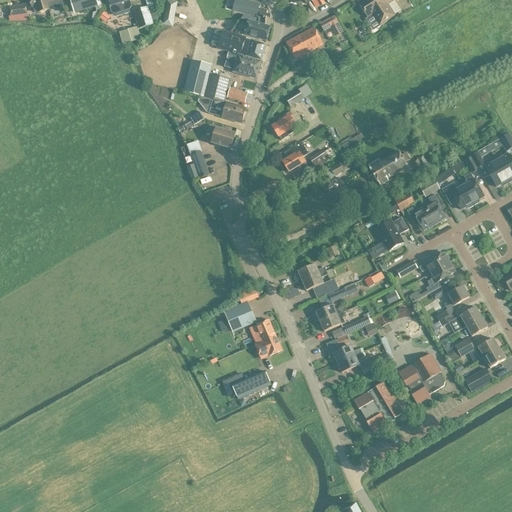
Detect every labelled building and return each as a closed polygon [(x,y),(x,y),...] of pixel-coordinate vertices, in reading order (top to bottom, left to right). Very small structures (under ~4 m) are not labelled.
[(46,0),(27,0),(29,3),(30,4),(31,4),(32,7),(39,5),(39,7),(40,11),(49,9),(48,4),(46,0)] [(98,5),(96,0),(70,0),(74,12),(98,5)] [(130,1),(129,1),(128,0),(108,0),(113,14),(132,8),(130,1)] [(148,6),(133,11),(139,29),(159,22),(155,8),(159,7),(156,0),(147,0),(146,1),(148,6)] [(177,1),(168,0),(167,0),(163,23),(172,25),(177,1)] [(267,11),(259,9),(260,4),(245,0),(235,0),(233,11),(257,16),(257,14),(260,15),(259,24),(269,26),(270,15),(266,14),(267,11)] [(320,0),(295,0),(301,11),(321,0),(320,0)] [(388,20),(375,0),(357,0),(356,1),(368,19),(373,15),(379,25),(388,20)] [(375,0),(388,20),(396,15),(388,3),(392,0),(375,0)] [(26,4),(9,7),(10,8),(8,8),(9,15),(11,15),(11,17),(28,14),(26,4)] [(104,21),(108,16),(103,12),(100,16),(99,17),(104,21)] [(338,23),(334,16),(320,24),(324,31),(338,23)] [(245,34),(266,40),(270,27),(249,21),(245,34)] [(123,31),(126,43),(141,39),(138,27),(123,31)] [(313,28),(286,42),(295,59),(322,44),(313,28)] [(223,32),(219,48),(240,54),(244,37),(223,32)] [(251,39),(246,56),(262,61),(266,44),(251,39)] [(237,56),(233,73),(256,79),(260,62),(237,56)] [(211,65),(192,60),(184,92),(203,97),(209,74),(211,65)] [(225,103),(231,79),(209,74),(203,97),(225,103)] [(310,83),(285,97),(290,106),(315,91),(310,83)] [(248,93),(230,88),(227,98),(230,98),(230,100),(236,102),(237,100),(245,103),(248,93)] [(241,123),(246,109),(227,103),(222,117),(241,123)] [(311,104),(302,108),(309,124),(318,120),(311,104)] [(194,125),(204,119),(200,112),(190,118),(194,125)] [(279,122),(272,127),(278,137),(279,137),(281,141),(289,136),(288,135),(294,131),(292,128),(296,126),(292,120),(293,119),(289,113),(277,120),(279,122)] [(231,149),(235,134),(216,129),(212,143),(231,149)] [(511,139),(509,134),(502,138),(509,150),(511,148),(511,139)] [(352,139),(342,145),(344,148),(354,142),(352,139)] [(282,162),(289,172),(302,164),(306,162),(303,156),(308,153),(301,142),(288,150),(291,156),(282,162)] [(316,169),(335,156),(330,148),(325,152),(323,149),(309,158),(316,169)] [(406,152),(401,155),(398,151),(397,151),(398,151),(381,161),(379,158),(368,165),(381,185),(388,181),(387,179),(408,167),(405,162),(410,159),(406,152)] [(191,155),(199,178),(208,175),(200,152),(191,155)] [(477,167),(484,164),(477,152),(470,156),(471,157),(477,167)] [(496,159),(508,181),(511,179),(511,161),(507,153),(496,159)] [(411,162),(420,182),(429,178),(424,168),(428,166),(424,156),(411,162)] [(471,157),(465,160),(472,172),(478,169),(477,167),(471,157)] [(503,185),(508,181),(496,159),(484,166),(496,186),(502,183),(503,185)] [(339,163),(330,169),(334,177),(344,171),(349,169),(344,160),(339,162),(339,163)] [(456,173),(464,168),(461,162),(452,167),(456,173)] [(440,176),(437,178),(438,180),(440,182),(443,180),(446,179),(444,176),(442,174),(440,176)] [(467,181),(462,184),(474,206),(479,203),(479,201),(479,200),(484,197),(474,179),(470,174),(465,177),(467,181)] [(419,187),(420,189),(424,196),(438,188),(433,179),(419,187)] [(474,206),(462,184),(456,187),(454,183),(442,190),(449,201),(455,198),(461,210),(467,207),(467,208),(469,208),(474,206)] [(395,201),(401,211),(415,203),(410,193),(395,201)] [(425,207),(435,226),(441,222),(441,221),(445,218),(440,210),(444,208),(437,195),(430,199),(432,203),(425,207)] [(395,202),(388,206),(392,213),(399,209),(395,202)] [(435,226),(425,207),(417,211),(415,207),(408,211),(415,224),(419,222),(424,231),(428,228),(429,229),(435,226)] [(391,221),(377,229),(389,251),(403,243),(399,235),(409,229),(402,217),(392,223),(391,221)] [(491,232),(494,244),(503,241),(499,230),(491,232)] [(327,249),(330,257),(338,254),(334,246),(327,249)] [(431,273),(450,262),(444,253),(419,267),(422,272),(428,269),(431,273)] [(413,261),(402,267),(405,273),(416,266),(413,261)] [(450,262),(431,273),(433,278),(427,281),(430,286),(426,288),(429,294),(441,287),(438,282),(455,272),(450,262)] [(326,271),(325,267),(318,270),(315,264),(298,272),(302,281),(326,271)] [(326,271),(302,281),(306,291),(324,284),(321,277),(328,274),(329,278),(335,276),(333,271),(334,271),(333,268),(332,269),(331,268),(326,271)] [(511,271),(503,277),(511,291),(511,290),(511,271)] [(327,290),(343,284),(341,279),(325,286),(327,290)] [(328,294),(332,302),(358,291),(354,283),(328,294)] [(433,301),(446,293),(442,286),(429,294),(433,301)] [(448,295),(451,300),(444,304),(447,310),(436,316),(439,321),(455,313),(452,307),(454,305),(469,297),(463,286),(448,295)] [(237,293),(240,302),(258,296),(254,287),(237,293)] [(386,297),(388,302),(398,299),(396,293),(386,297)] [(233,332),(256,322),(247,302),(225,312),(233,332)] [(312,302),(291,307),(295,322),(303,321),(302,316),(314,312),(312,302)] [(323,309),(316,312),(320,322),(344,311),(342,307),(335,310),(332,302),(321,306),(323,309)] [(406,302),(396,304),(398,312),(408,310),(406,302)] [(455,313),(439,321),(442,326),(456,319),(462,329),(466,327),(466,326),(481,318),(476,308),(458,318),(455,313)] [(346,316),(344,311),(320,322),(324,332),(345,323),(343,318),(346,316)] [(368,316),(332,332),(335,339),(371,323),(368,316)] [(487,328),(481,318),(466,326),(466,327),(472,337),(487,328)] [(276,336),(269,320),(255,325),(249,328),(254,341),(261,338),(262,342),(276,336)] [(442,326),(439,321),(431,326),(434,331),(442,326)] [(255,345),(258,352),(261,359),(269,356),(282,350),(276,336),(262,342),(255,345)] [(346,336),(337,340),(340,347),(350,342),(346,336)] [(448,338),(440,342),(445,351),(449,348),(450,343),(448,338)] [(449,357),(472,344),(469,338),(445,352),(449,357)] [(472,344),(449,357),(452,363),(475,350),(481,360),(484,358),(484,357),(499,349),(493,339),(479,347),(479,346),(475,348),(472,344)] [(337,363),(362,352),(360,349),(353,352),(351,346),(333,353),(337,363)] [(505,359),(499,349),(484,357),(484,358),(490,368),(505,359)] [(225,357),(234,372),(245,366),(236,350),(225,357)] [(362,352),(337,363),(342,373),(359,365),(361,364),(359,360),(364,357),(362,352)] [(390,362),(386,354),(359,368),(363,375),(390,362)] [(441,372),(430,354),(414,364),(415,365),(412,367),(411,365),(398,373),(406,386),(407,385),(410,390),(409,391),(417,405),(430,397),(429,395),(444,386),(444,382),(440,373),(441,372)] [(454,367),(457,373),(463,370),(459,364),(454,367)] [(493,381),(486,368),(464,381),(471,393),(493,381)] [(271,385),(264,371),(232,385),(238,399),(271,385)] [(395,418),(404,413),(385,382),(376,387),(367,393),(354,401),(359,410),(360,409),(368,422),(367,423),(372,432),(386,423),(387,424),(396,419),(395,418)] [(360,511),(356,503),(342,510),(343,511),(360,511)]
